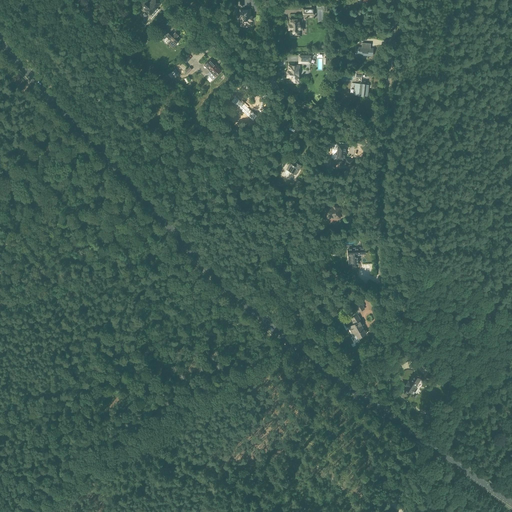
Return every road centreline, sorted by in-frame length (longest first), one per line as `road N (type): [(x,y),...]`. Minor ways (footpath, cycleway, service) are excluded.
road 1 (secondary): [(287,344),(156,218),(0,43)]
road 2 (unclassified): [(26,511),(287,344)]
road 3 (unclassified): [(392,423),(376,221),(381,131)]
road 4 (secondary): [(511,502),(392,423)]
road 5 (unclassified): [(381,131),(395,0)]
road 6 (secondary): [(392,423),(287,344)]
road 7 (unclassified): [(274,87),(186,0)]
